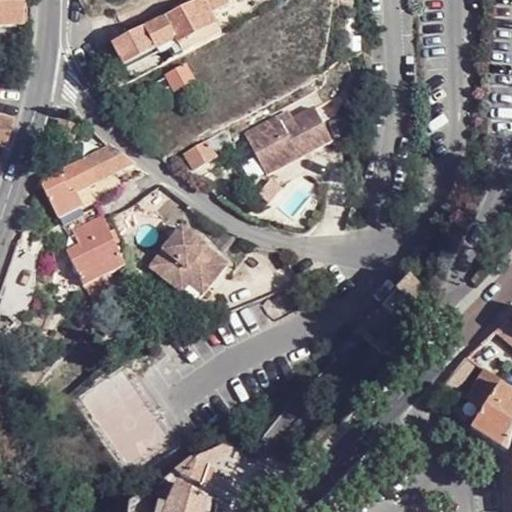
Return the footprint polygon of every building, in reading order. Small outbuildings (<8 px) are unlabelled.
[(22,0),(0,0),(0,26),(21,26),(20,11),(23,10),(22,0)] [(194,0),(164,17),(174,35),(199,22),(203,31),(216,24),(209,11),(228,0),(194,0)] [(143,27),(155,50),(161,47),(176,39),(174,35),(164,17),(143,27)] [(165,54),(169,62),(187,51),(213,38),(221,34),(216,24),(203,31),(199,22),(174,35),(176,39),(161,47),(163,52),(165,54)] [(143,27),(113,43),(124,66),(155,50),(143,27)] [(183,66),(164,77),(172,90),(172,92),(192,81),(183,66)] [(104,83),(107,95),(124,85),(121,79),(119,74),(104,83)] [(0,116),(0,145),(5,147),(12,119),(0,116)] [(257,126),(225,144),(249,186),(314,150),(294,116),(262,135),(257,126)] [(81,130),(60,125),(56,138),(78,143),(81,130)] [(183,156),(193,171),(215,158),(205,143),(183,156)] [(93,185),(132,166),(109,148),(39,182),(38,183),(56,221),(80,209),(73,195),(93,185)] [(257,197),(267,206),(280,190),(269,182),(257,197)] [(73,195),(80,209),(100,199),(93,185),(73,195)] [(80,209),(56,221),(62,223),(69,235),(72,233),(103,218),(98,207),(83,214),(80,209)] [(103,218),(72,233),(73,235),(104,220),(103,218)] [(104,220),(73,235),(78,246),(66,252),(83,287),(126,266),(104,220)] [(193,230),(183,240),(189,246),(199,236),(193,230)] [(183,240),(155,265),(173,290),(189,275),(196,282),(209,296),(233,273),(199,236),(189,246),(183,240)] [(189,275),(173,290),(180,296),(188,289),(201,302),(209,296),(196,282),(189,275)] [(383,305),(356,330),(373,348),(398,320),(423,293),(410,277),(407,280),(383,305)] [(511,327),(507,322),(494,334),(511,348),(511,327)] [(464,402),(483,413),(498,388),(501,389),(504,385),(484,371),(482,373),(464,402)] [(481,415),(470,431),(507,454),(511,434),(511,395),(501,389),(498,388),(483,413),(481,415)] [(427,406),(470,431),(481,415),(440,390),(427,406)] [(195,462),(182,477),(201,485),(209,468),(195,462)] [(164,504),(189,511),(203,511),(206,498),(179,486),(164,504)] [(149,511),(139,498),(129,505),(128,511),(149,511)]
